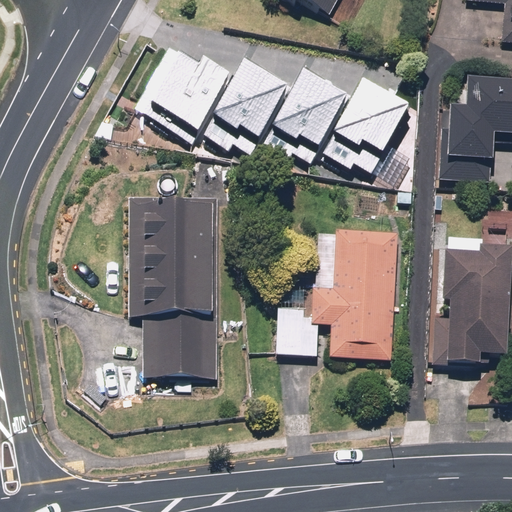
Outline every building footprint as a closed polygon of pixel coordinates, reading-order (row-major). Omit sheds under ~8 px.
[(256,0),(286,16),(289,11),(320,28),(335,0),(256,0)] [(511,0),(459,0),(459,7),(497,10),(495,50),(511,50),(511,0)] [(175,60),(142,117),(192,147),(226,89),(175,60)] [(242,78),(211,137),(255,161),(287,102),(242,78)] [(511,80),(471,79),(470,107),(446,107),(445,158),(498,159),(499,133),(511,133),(511,80)] [(302,87),(270,146),(315,170),(347,110),(302,87)] [(361,96),(329,155),(374,179),(406,119),(361,96)] [(209,204),(121,205),(122,326),(136,326),(137,388),(211,387),(209,204)] [(391,242),(309,237),(304,318),(272,316),(269,370),(306,373),(309,336),(324,337),(322,365),(383,368),(391,242)] [(511,246),(480,246),(480,255),(444,253),(442,301),(451,302),(449,364),(483,365),(484,354),(511,354),(511,246)]
